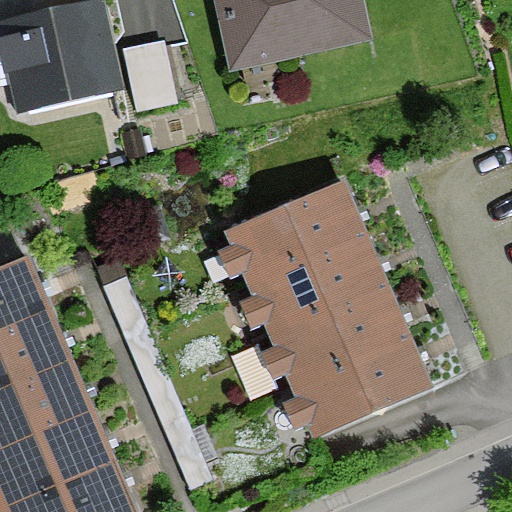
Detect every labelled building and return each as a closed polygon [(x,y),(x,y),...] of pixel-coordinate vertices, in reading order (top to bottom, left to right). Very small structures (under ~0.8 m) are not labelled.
[(366,0),(218,0),(234,80),(376,52),(366,0)] [(130,105),(109,13),(1,37),(22,130),(130,105)] [(125,62),(135,121),(176,114),(165,55),(125,62)] [(321,452),(452,391),(441,367),(416,316),(392,264),(368,212),(356,187),(226,248),(321,452)] [(0,511),(140,511),(135,499),(112,447),(88,395),(65,343),(41,291),(31,269),(0,283),(0,511)]
